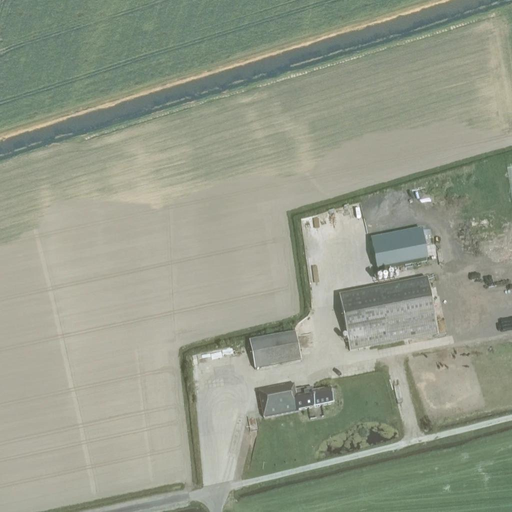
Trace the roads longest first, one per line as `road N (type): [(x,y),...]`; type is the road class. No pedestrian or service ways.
road 1 (track): [(214,490),(511,421)]
road 2 (unclassified): [(216,511),(214,490),(113,511)]
